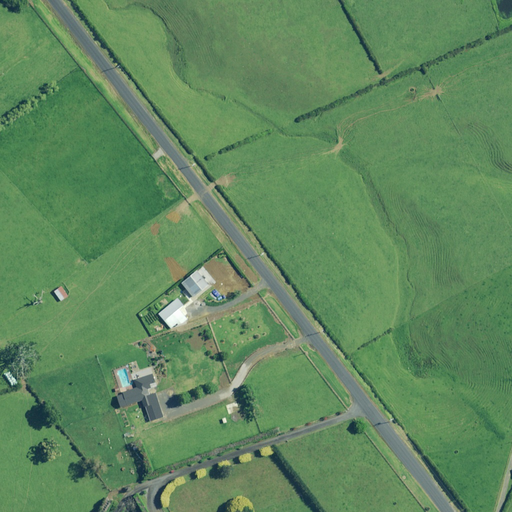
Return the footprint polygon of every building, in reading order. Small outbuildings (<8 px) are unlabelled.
[(200,269),(182,284),(193,296),(210,281),(200,269)] [(62,286),(53,292),(60,301),(69,295),(62,286)] [(177,307),(163,317),(172,329),(186,319),(177,307)] [(116,395),(120,408),(143,401),(145,407),(149,406),(153,419),(163,416),(156,392),(150,394),(149,391),(159,388),(154,374),(134,380),(137,388),(116,395)] [(238,392),(226,395),(231,415),(243,411),(238,392)]
